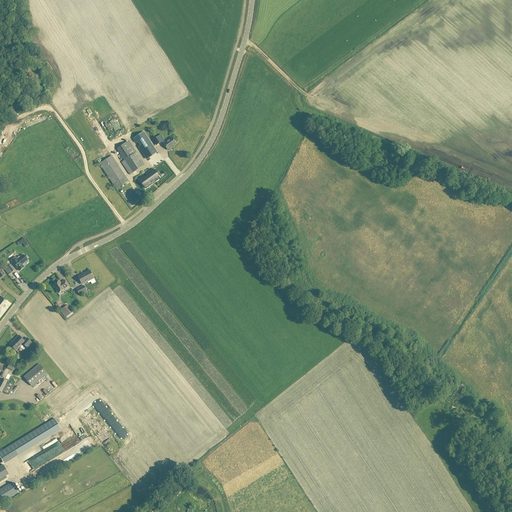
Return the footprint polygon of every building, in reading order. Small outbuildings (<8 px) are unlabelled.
[(143,132),(135,138),(138,142),(140,146),(138,147),(141,152),(144,150),(145,153),(149,158),(155,154),(152,149),(151,148),(153,147),(154,149),(143,132)] [(156,138),(153,140),(156,145),(159,143),(162,142),(159,136),(156,138)] [(167,150),(176,144),(172,138),(163,143),(167,150)] [(145,165),(129,141),(117,150),(133,173),(145,165)] [(116,189),(128,181),(112,156),(100,164),(116,189)] [(144,179),(143,177),(139,179),(146,189),(153,184),(152,183),(154,182),(154,183),(160,179),(153,169),(146,174),(148,177),(144,179)] [(24,267),(22,265),(28,260),(23,255),(18,259),(16,257),(11,261),(19,271),(24,267)] [(90,270),(84,273),(78,276),(82,284),(93,278),(90,270)] [(59,281),(53,285),(58,293),(64,289),(64,288),(68,286),(65,280),(61,283),(59,281)] [(86,291),(84,285),(76,289),(79,294),(86,291)] [(0,317),(10,304),(0,296),(0,317)] [(70,308),(63,314),(66,317),(73,312),(70,308)] [(26,348),(32,343),(27,338),(24,341),(19,336),(14,340),(15,340),(10,345),(16,351),(23,344),(26,348)] [(31,386),(47,374),(39,364),(24,377),(31,386)] [(0,375),(5,378),(9,371),(3,368),(0,366),(0,375)] [(2,392),(9,395),(14,385),(2,379),(0,381),(0,391),(2,393),(2,392)] [(39,439),(61,427),(56,418),(20,437),(23,443),(14,447),(16,452),(34,443),(36,447),(42,444),(39,439)] [(93,434),(89,425),(85,427),(89,436),(93,434)] [(34,464),(25,470),(27,472),(38,466),(37,463),(43,460),(40,455),(31,460),(34,464)] [(0,467),(0,479),(9,474),(3,465),(0,467)] [(12,483),(0,490),(0,504),(18,493),(12,483)]
